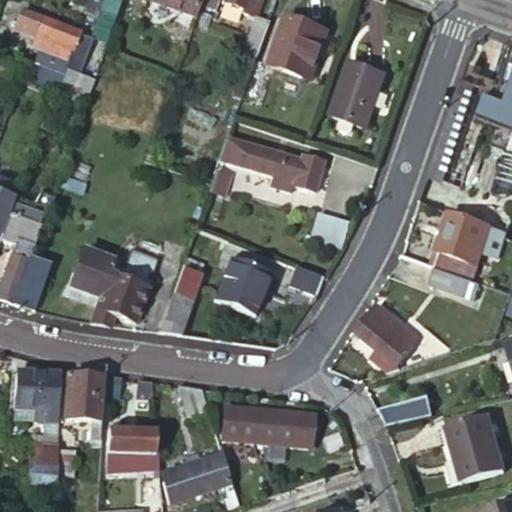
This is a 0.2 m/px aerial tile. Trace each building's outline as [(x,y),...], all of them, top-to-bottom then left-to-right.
[(147,0),(147,2),(196,20),(200,8),(203,0),(147,0)] [(218,0),(203,0),(200,8),(214,13),(218,0)] [(226,0),(225,5),(243,11),(242,14),(257,18),(263,0),(226,0)] [(59,90),(56,96),(85,107),(94,81),(80,76),(68,71),(73,57),(85,61),(93,41),(80,37),(81,35),(22,11),(14,31),(34,40),(26,61),(42,67),(49,70),(45,81),(37,78),(36,82),(59,90)] [(244,89),(267,25),(254,20),(239,63),(231,60),(227,72),(238,76),(235,86),(244,89)] [(328,34),(285,20),(268,67),(312,82),(328,34)] [(68,71),(80,76),(85,61),(73,57),(68,71)] [(14,68),(0,63),(0,78),(9,82),(14,68)] [(386,77),(349,64),(330,117),(366,130),(386,77)] [(42,67),(37,78),(45,81),(49,70),(42,67)] [(511,70),(501,104),(511,108),(511,70)] [(477,77),(474,88),(488,93),(492,82),(477,77)] [(474,88),(461,84),(431,169),(428,179),(461,190),(480,134),(508,144),(511,130),(511,116),(490,109),(492,102),(495,96),(488,93),(474,88)] [(511,108),(501,104),(492,102),(490,109),(511,116),(511,108)] [(297,161),(245,148),(240,170),(273,179),(270,189),(289,194),(291,188),(315,194),(323,165),(298,158),(297,161)] [(479,164),(469,193),(511,208),(511,177),(497,172),(498,170),(479,164)] [(231,176),(217,172),(210,195),(224,200),(231,176)] [(47,215),(54,195),(39,191),(32,210),(47,215)] [(0,241),(12,207),(15,198),(0,192),(0,241)] [(46,219),(12,207),(0,241),(0,243),(13,248),(0,287),(0,300),(8,303),(15,305),(31,261),(42,230),(46,219)] [(506,235),(511,217),(511,216),(498,212),(492,229),(506,235)] [(489,228),(447,213),(434,251),(439,253),(476,266),(489,228)] [(347,225),(319,216),(311,242),(339,250),(347,225)] [(227,243),(192,230),(185,251),(219,264),(227,243)] [(98,297),(101,298),(113,263),(110,262),(84,252),(72,287),(98,297)] [(124,267),(113,263),(101,298),(92,324),(113,328),(116,318),(136,325),(158,262),(130,252),(124,267)] [(476,266),(439,253),(434,269),(457,277),(470,281),(476,266)] [(35,262),(31,261),(15,305),(27,310),(35,312),(51,267),(35,262)] [(269,277),(230,263),(216,301),(255,316),(269,277)] [(327,279),(294,267),(287,285),(316,295),(327,279)] [(457,277),(434,269),(428,285),(474,301),(479,284),(470,281),(457,277)] [(170,336),(181,338),(201,278),(179,270),(170,296),(158,334),(170,336)] [(369,359),(387,373),(401,369),(398,365),(412,352),(407,348),(412,343),(406,339),(411,333),(377,306),(354,334),(376,352),(369,359)] [(58,455),(59,438),(56,437),(58,375),(17,373),(15,409),(35,411),(34,423),(44,424),(43,438),(31,437),(30,489),(56,491),(57,476),(58,455)] [(112,377),(103,376),(102,380),(102,399),(119,400),(120,378),(112,377)] [(102,399),(102,380),(66,377),(65,420),(93,422),(92,441),(100,441),(102,399)] [(144,382),(140,381),(141,408),(154,407),(152,383),(144,382)] [(207,411),(200,389),(178,386),(188,417),(207,411)] [(384,426),(432,418),(429,400),(381,408),(384,426)] [(271,415),(225,413),(223,445),(270,447),(271,415)] [(314,417),(271,415),(270,447),(313,449),(314,417)] [(488,417),(445,429),(460,484),(503,472),(488,417)] [(159,471),(156,434),(108,432),(106,474),(159,471)] [(225,500),(229,511),(240,508),(222,454),(197,462),(196,457),(182,461),(183,467),(168,472),(172,482),(166,483),(172,501),(176,499),(177,503),(224,487),(229,499),(225,500)] [(74,457),(58,455),(57,476),(73,477),(74,457)] [(331,500),(324,481),(289,492),(296,511),(331,500)] [(511,511),(511,503),(483,511),(511,511)]
